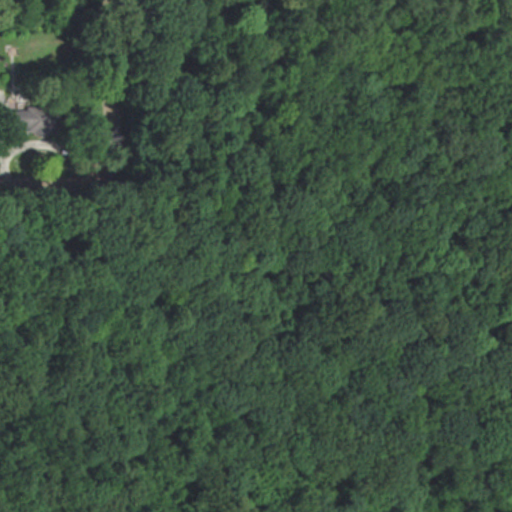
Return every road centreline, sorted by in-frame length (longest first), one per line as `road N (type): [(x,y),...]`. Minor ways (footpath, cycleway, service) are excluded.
road 1 (residential): [(108,149),(104,0)]
road 2 (residential): [(108,149),(86,184),(0,189)]
